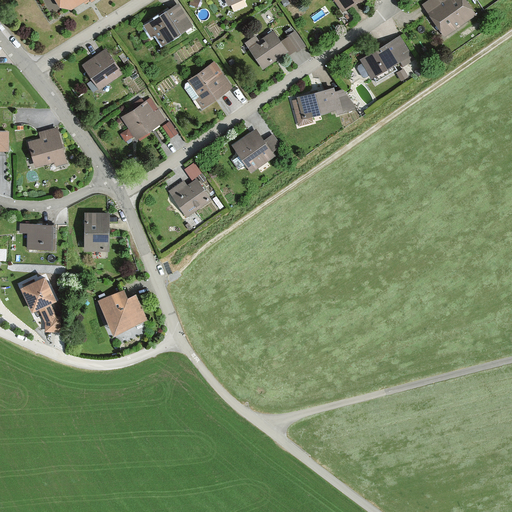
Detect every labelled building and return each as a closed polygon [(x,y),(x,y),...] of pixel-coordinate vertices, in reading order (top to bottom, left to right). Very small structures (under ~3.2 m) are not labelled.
[(54,0),(59,8),(71,10),(88,0),(54,0)] [(333,0),(342,12),(360,0),(333,0)] [(464,0),(441,0),(426,10),(444,37),(475,16),(464,0)] [(149,22),(162,45),(192,27),(178,4),(149,22)] [(275,32),(260,43),(256,36),(245,44),(263,69),(289,51),(275,32)] [(394,41),(360,60),(371,80),(405,61),(394,41)] [(104,48),(81,65),(100,91),(123,74),(104,48)] [(208,65),(189,79),(206,105),(226,91),(208,65)] [(336,87),(298,97),(298,99),(292,101),(298,126),(310,123),(309,117),(342,109),(336,87)] [(147,102),(122,118),(136,140),(166,120),(158,109),(153,112),(147,102)] [(40,132),(41,138),(28,142),(34,165),(66,157),(58,127),(40,132)] [(256,129),(231,145),(251,174),(275,158),(256,129)] [(0,152),(10,153),(9,131),(0,131),(0,152)] [(185,166),(192,178),(203,172),(196,160),(185,166)] [(169,191),(187,216),(212,198),(197,179),(189,185),(185,180),(169,191)] [(110,212),(86,213),(87,248),(111,248),(110,212)] [(19,233),(27,233),(26,248),(52,249),(53,224),(19,224),(19,233)] [(47,331),(61,332),(62,318),(57,317),(51,304),(58,301),(46,276),(21,287),(32,312),(39,309),(47,325),(47,331)] [(137,294),(129,297),(125,289),(98,301),(114,334),(149,319),(137,294)]
